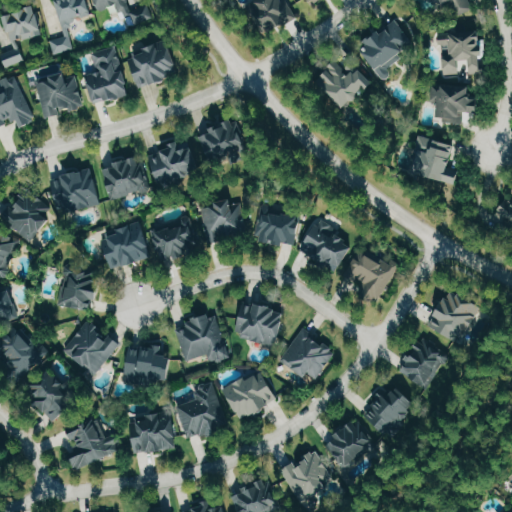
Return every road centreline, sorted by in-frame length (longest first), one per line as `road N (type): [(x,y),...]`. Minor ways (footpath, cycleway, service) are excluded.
road 1 (residential): [(52,495),(25,440),(0,412),(15,161),(247,76)]
road 2 (residential): [(0,510),(180,477),(275,441),(335,392),(376,344),(442,240)]
road 3 (tertiary): [(191,0),(286,122),(386,207),(511,277)]
road 4 (residential): [(376,344),(274,274),(229,274),(137,306)]
road 5 (residential): [(499,0),(511,89),(493,151)]
road 6 (residential): [(364,0),(247,76)]
